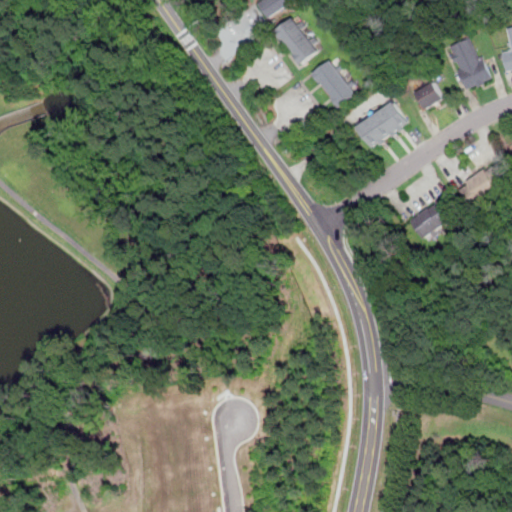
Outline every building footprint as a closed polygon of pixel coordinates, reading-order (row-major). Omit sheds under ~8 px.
[(261,0),(271,16),(296,0),(261,0)] [(303,64),(326,48),(302,13),(279,29),(303,64)] [(456,47),(465,69),(463,70),(471,90),(481,85),(482,87),(488,85),(487,82),(495,78),(487,60),(485,61),(475,39),(456,47)] [(361,92),(335,58),(317,72),(342,106),(361,92)] [(450,101),(440,83),(421,93),(431,111),(450,101)] [(413,122),(399,103),(364,130),(377,148),(413,122)] [(465,190),(478,209),(511,185),(511,183),(500,167),(494,171),(492,168),(473,181),(474,184),(465,190)] [(463,215),(451,197),(417,222),(429,239),(463,215)]
